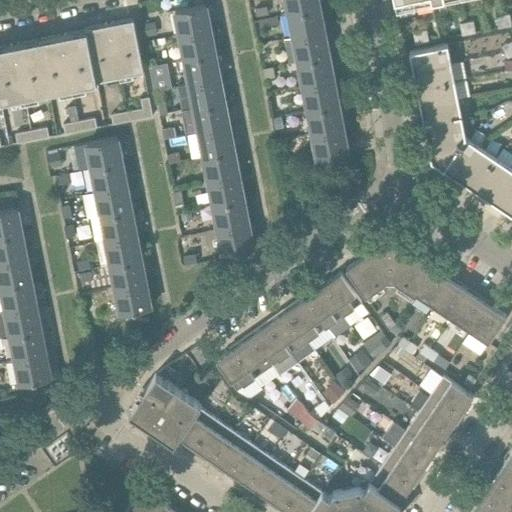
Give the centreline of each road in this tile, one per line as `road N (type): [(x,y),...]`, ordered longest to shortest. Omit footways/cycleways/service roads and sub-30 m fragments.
road 1 (residential): [(83,407),(400,184)]
road 2 (residential): [(400,184),(365,0)]
road 3 (residential): [(238,511),(83,407)]
road 4 (residential): [(432,511),(511,396)]
road 5 (residential): [(511,262),(400,184)]
